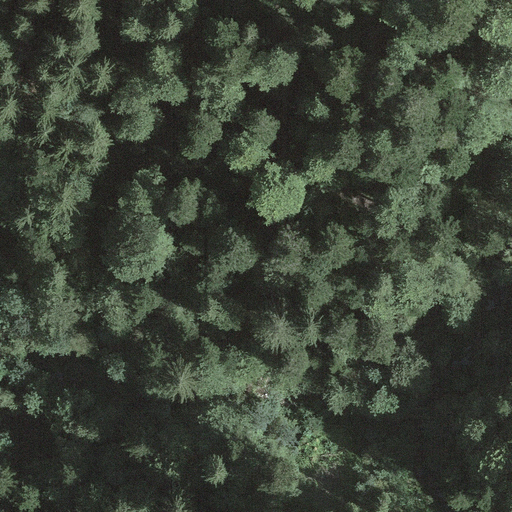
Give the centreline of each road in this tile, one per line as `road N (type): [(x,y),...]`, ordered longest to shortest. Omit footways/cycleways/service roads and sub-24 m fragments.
road 1 (track): [(170,0),(196,67),(226,104),(307,169),(403,223)]
road 2 (track): [(403,223),(434,285),(432,310),(411,339),(357,347),(251,318)]
road 3 (track): [(251,318),(158,315),(0,423)]
